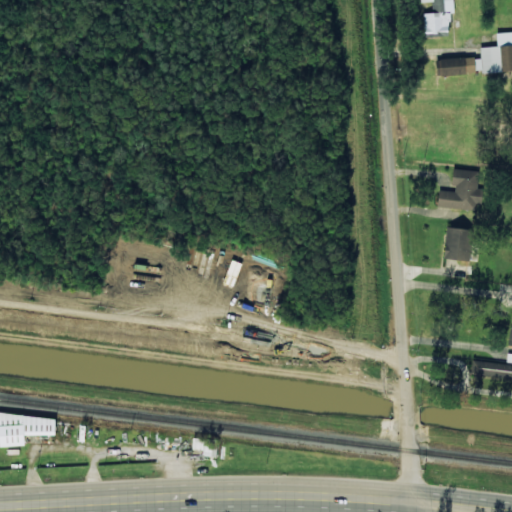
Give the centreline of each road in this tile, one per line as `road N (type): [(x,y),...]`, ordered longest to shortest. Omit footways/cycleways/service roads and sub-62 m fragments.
road 1 (residential): [(416,511),(380,0)]
road 2 (primary): [(483,511),(297,495),(0,507)]
